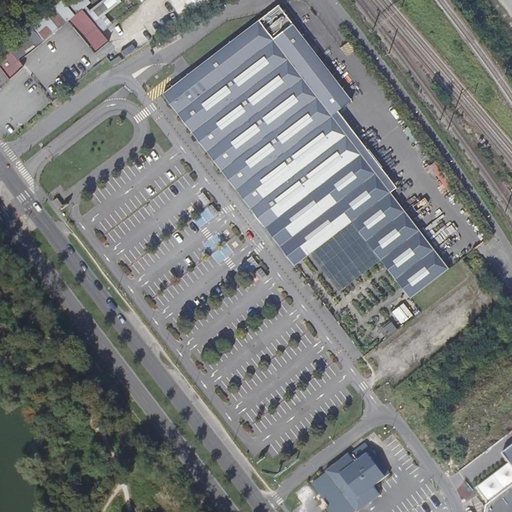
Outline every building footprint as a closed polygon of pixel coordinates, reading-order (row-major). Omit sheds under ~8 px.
[(32,27),(0,50),(0,65),(10,79),(24,67),(20,62),(69,22),(93,52),(108,40),(83,9),(91,2),(89,0),(66,0),(65,1),(64,0),(62,0),(61,1),(61,2),(58,5),(57,4),(31,26),(32,27)] [(171,0),(183,19),(213,0),(171,0)] [(279,2),(163,92),(267,226),(324,181),(353,219),(412,295),(451,266),(362,152),(333,113),(339,109),(353,98),(279,2)] [(339,109),(333,113),(362,152),(369,147),(339,109)] [(324,181),(267,226),(296,263),(353,219),(324,181)] [(58,196),(54,200),(60,207),(64,204),(58,196)] [(403,322),(414,314),(405,302),(394,310),(403,322)] [(348,454),(326,471),(357,511),(358,511),(380,495),(373,487),(390,474),(372,450),(355,463),(348,454)] [(321,474),(313,481),(321,492),(329,485),(321,474)] [(511,511),(511,487),(486,508),(485,511),(511,511)]
